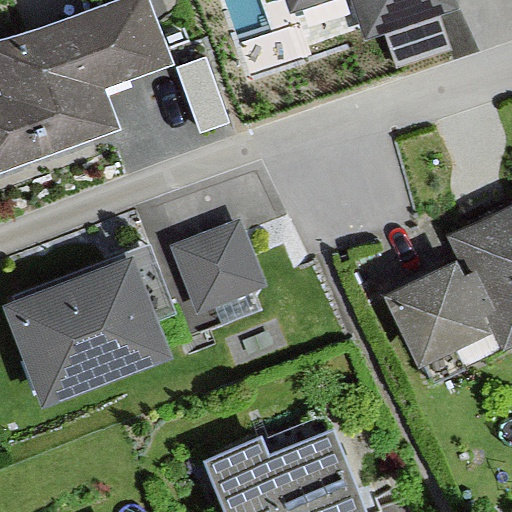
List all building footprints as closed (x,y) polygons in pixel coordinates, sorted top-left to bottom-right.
[(148,0),(121,0),(0,41),(0,176),(123,134),(107,90),(171,68),(148,0)] [(276,0),(282,16),(335,0),(348,0),(359,36),(459,6),(457,0),(276,0)] [(195,150),(226,140),(204,72),(173,82),(195,150)] [(511,345),(511,204),(444,237),(456,260),(386,294),(421,367),(491,333),(500,351),(511,345)] [(237,223),(169,250),(195,314),(263,287),(237,223)] [(173,355),(134,255),(2,306),(41,406),(173,355)] [(369,511),(337,431),(271,457),(263,436),(206,459),(227,511),(369,511)]
